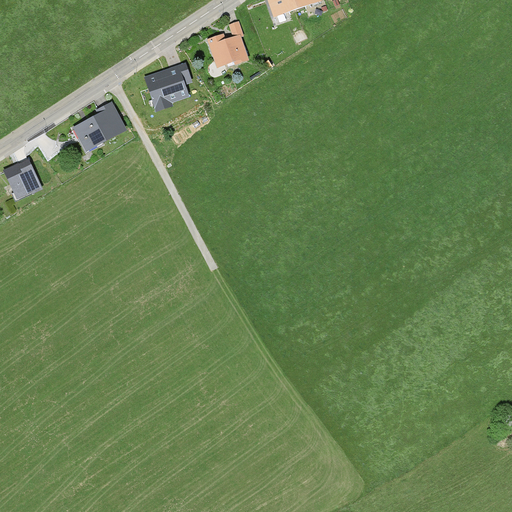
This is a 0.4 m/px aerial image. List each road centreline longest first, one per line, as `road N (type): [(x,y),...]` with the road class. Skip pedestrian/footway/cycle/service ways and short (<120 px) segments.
road 1 (tertiary): [(0,150),(228,0)]
road 2 (track): [(112,76),(214,266)]
